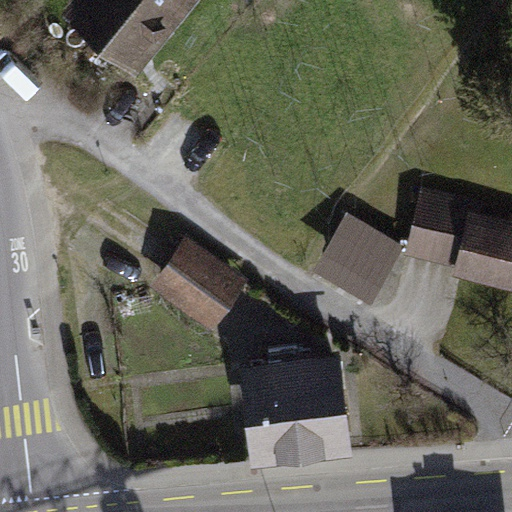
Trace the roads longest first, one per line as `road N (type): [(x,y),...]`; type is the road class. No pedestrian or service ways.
road 1 (track): [(511,426),(265,267),(140,169),(0,85)]
road 2 (residential): [(0,216),(35,511)]
road 3 (tertiary): [(331,511),(511,499)]
